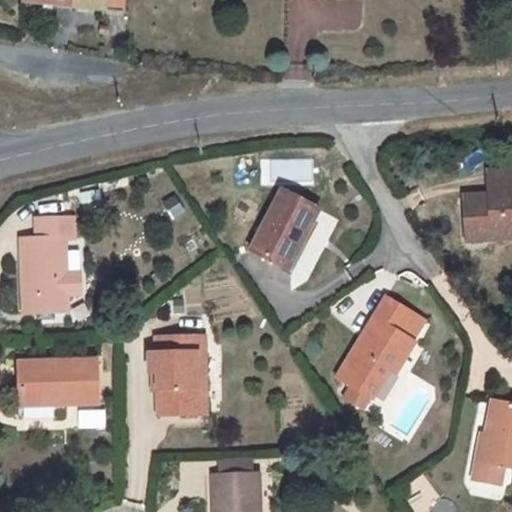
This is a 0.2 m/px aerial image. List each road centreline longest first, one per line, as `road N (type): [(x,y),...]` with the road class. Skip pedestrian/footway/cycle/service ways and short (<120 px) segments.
road 1 (tertiary): [(0,161),(235,113),(339,105)]
road 2 (residential): [(339,105),(430,273)]
road 3 (tertiary): [(339,105),(511,91)]
